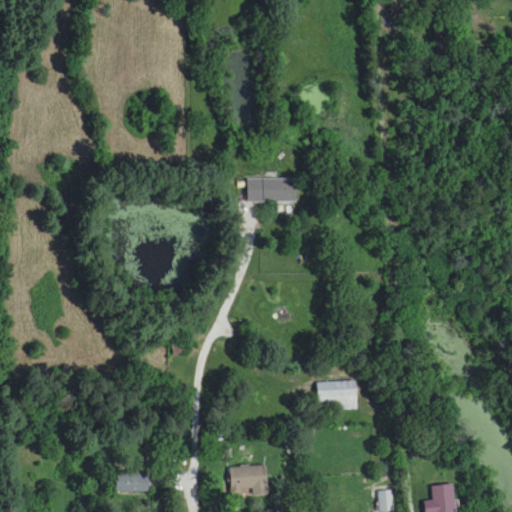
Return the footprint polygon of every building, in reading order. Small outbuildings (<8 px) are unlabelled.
[(295,204),(295,179),(246,179),(246,204),(295,204)] [(317,384),(317,412),(355,412),(355,384),(317,384)] [(267,468),(231,468),(231,492),(267,492),(267,468)] [(149,475),(115,475),(115,495),(149,495),(149,475)] [(393,511),(394,492),(380,492),(379,511),(393,511)]
